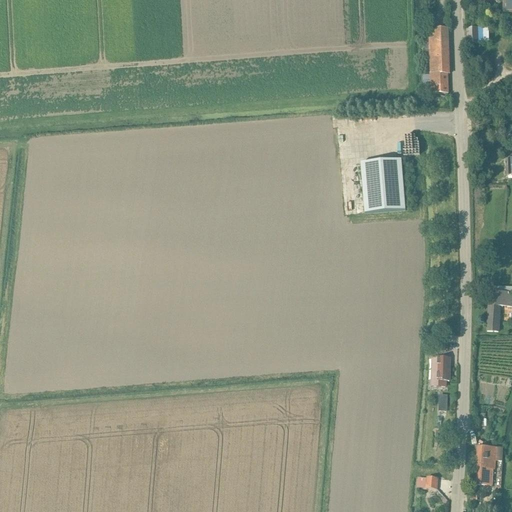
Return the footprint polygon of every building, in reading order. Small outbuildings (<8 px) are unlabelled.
[(506,12),(506,17),(511,17),(511,0),(505,0),(502,0),(502,8),(506,8),(506,12)] [(431,95),(448,94),(448,74),(450,74),(448,29),(429,30),(431,95)] [(477,29),(466,30),(467,46),(478,46),(477,29)] [(488,29),(477,29),(478,45),(489,45),(489,44),(488,29)] [(401,161),(360,164),(365,215),(405,211),(401,161)] [(511,294),(489,293),(487,332),(499,332),(500,307),(511,307),(511,294)] [(436,338),(435,349),(448,349),(449,339),(436,338)] [(432,382),(431,387),(445,388),(445,382),(449,382),(449,364),(449,359),(438,359),(434,359),(432,359),(432,382)] [(477,459),(475,486),(492,487),(493,471),(495,471),(495,462),(496,449),(496,448),(477,447),(477,458),(477,459)] [(426,490),(437,491),(438,480),(427,479),(426,490)]
